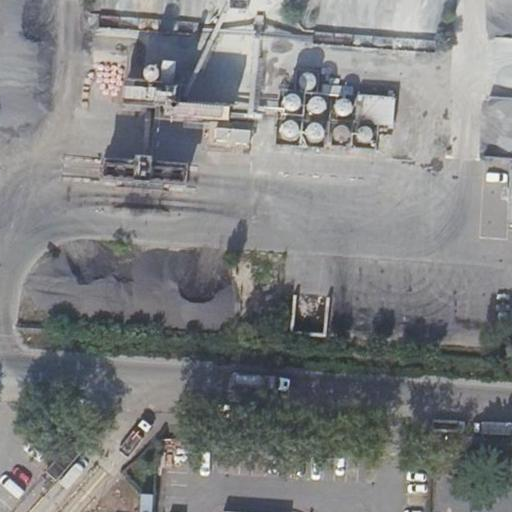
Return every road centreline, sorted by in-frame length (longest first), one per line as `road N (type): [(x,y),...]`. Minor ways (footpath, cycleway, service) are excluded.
road 1 (unknown): [(469,0),(458,219),(429,227),(78,218),(23,229),(5,254),(4,376)]
road 2 (unclassified): [(0,375),(511,413)]
road 3 (unknown): [(0,184),(26,185),(42,172),(64,0)]
road 4 (unknown): [(37,511),(141,386)]
